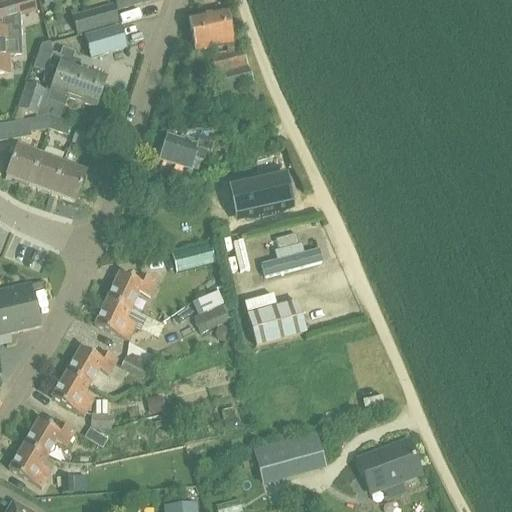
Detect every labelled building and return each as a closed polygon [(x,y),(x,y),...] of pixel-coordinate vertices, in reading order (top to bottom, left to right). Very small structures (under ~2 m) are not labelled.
[(0,75),(9,75),(8,58),(22,57),(20,17),(36,12),(32,0),(21,0),(0,6),(0,20),(2,26),(0,26),(0,75)] [(115,0),(119,11),(157,0),(115,0)] [(127,12),(131,26),(151,21),(147,7),(127,12)] [(110,8),(73,18),(78,34),(115,25),(110,8)] [(189,20),(192,37),(228,29),(225,13),(189,20)] [(89,35),(95,56),(130,47),(124,26),(89,35)] [(211,59),(221,94),(253,86),(242,51),(233,53),(231,46),(232,46),(228,29),(192,37),(195,53),(226,47),(228,55),(211,59)] [(54,53),(47,73),(102,93),(108,77),(80,67),(82,61),(73,58),(75,53),(64,49),(62,56),(54,53)] [(102,93),(47,73),(44,82),(53,85),(51,92),(48,101),(65,107),(68,98),(97,108),(102,93)] [(18,111),(37,118),(46,93),(26,86),(18,111)] [(258,101),(253,86),(221,94),(223,104),(234,101),(235,107),(258,101)] [(28,122),(30,134),(49,130),(48,118),(28,121),(28,122)] [(49,118),(48,118),(49,130),(67,136),(70,125),(49,118)] [(0,141),(30,136),(30,134),(28,122),(0,127),(0,141)] [(72,144),(98,152),(102,141),(76,132),(72,144)] [(232,140),(238,161),(266,153),(262,139),(260,132),(232,140)] [(168,139),(160,161),(190,172),(191,170),(199,173),(210,141),(200,137),(198,145),(182,139),(180,143),(168,139)] [(29,188),(40,158),(18,149),(6,179),(29,188)] [(29,188),(51,196),(63,166),(40,158),(29,188)] [(63,166),(51,196),(74,205),(86,175),(63,166)] [(294,199),(290,182),(287,183),(285,174),(274,176),(274,175),(273,175),(272,175),(248,180),(248,181),(228,186),(232,203),(231,204),(232,206),(240,204),(243,220),(246,220),(246,221),(282,213),(281,212),(288,210),(286,201),(294,199)] [(278,251),(298,246),(295,237),(276,242),(278,251)] [(261,259),(275,253),(271,240),(256,246),(261,259)] [(238,252),(244,292),(255,290),(249,250),(238,252)] [(265,280),(322,264),(319,252),(261,268),(265,280)] [(119,275),(107,301),(131,312),(138,295),(149,299),(156,283),(146,279),(143,286),(119,275)] [(0,337),(38,329),(40,325),(30,286),(0,292),(0,337)] [(332,322),(362,319),(358,287),(328,290),(332,322)] [(245,308),(274,300),(272,291),(242,299),(245,308)] [(131,312),(107,301),(95,327),(130,343),(135,331),(141,333),(147,319),(131,312)] [(247,317),(255,349),(306,334),(297,303),(247,317)] [(229,304),(194,319),(200,334),(232,320),(229,304)] [(148,331),(165,339),(171,327),(153,320),(148,331)] [(372,383),(362,346),(313,359),(323,396),(372,383)] [(81,349),(66,375),(89,387),(98,371),(108,377),(117,361),(108,356),(104,363),(81,349)] [(290,349),(260,358),(264,373),(294,365),(290,349)] [(120,368),(142,381),(148,370),(126,357),(120,368)] [(89,387),(66,375),(52,399),(85,418),(94,402),(84,395),(89,387)] [(294,393),(269,401),(278,431),(303,424),(294,393)] [(150,415),(163,412),(160,398),(147,401),(150,415)] [(91,429),(111,431),(113,417),(92,415),(91,429)] [(235,420),(223,423),(224,429),(236,426),(235,420)] [(39,421),(24,447),(46,459),(56,444),(65,449),(74,434),(65,428),(61,435),(39,421)] [(103,450),(108,441),(91,430),(79,449),(90,455),(96,445),(103,450)] [(261,483),(323,466),(315,435),(253,452),(261,483)] [(370,495),(420,476),(408,443),(357,462),(370,495)] [(46,459),(24,447),(10,471),(41,490),(51,473),(42,468),(46,459)] [(73,477),(59,478),(60,494),(75,493),(73,477)] [(133,496),(134,503),(154,502),(154,494),(133,496)]
